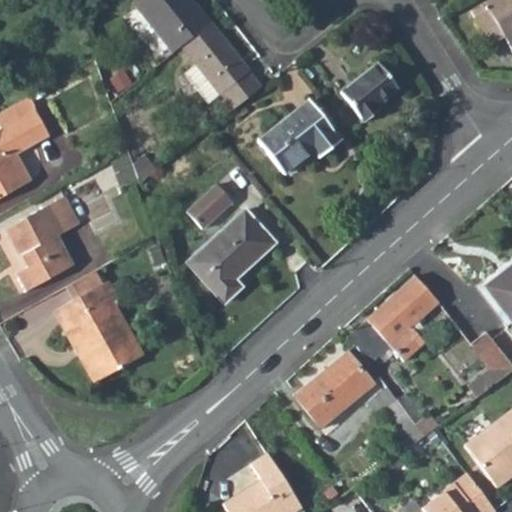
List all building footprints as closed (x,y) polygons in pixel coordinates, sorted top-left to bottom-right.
[(134,0),(131,3),(171,54),(177,49),(179,48),(207,27),(186,0),(184,0),(182,2),(180,0),(134,0)] [(511,0),(496,0),(486,6),(506,38),(511,47),(511,0)] [(486,6),(473,14),(494,46),(506,38),(486,6)] [(229,112),(257,90),(207,27),(179,48),(192,64),(181,72),(204,103),(216,94),(229,112)] [(402,92),(377,61),(340,91),(362,118),(383,100),(387,105),(402,92)] [(34,112),(26,97),(16,102),(25,117),(34,112)] [(0,111),(0,197),(29,182),(14,154),(47,136),(34,112),(25,117),(16,102),(0,111)] [(338,146),(306,105),(253,147),(279,180),(311,155),(317,162),(338,146)] [(135,160),(142,180),(158,167),(146,151),(135,160)] [(230,209),(215,191),(184,217),(200,235),(230,209)] [(88,219),(74,192),(62,198),(63,200),(77,226),(88,219)] [(55,205),(53,203),(2,232),(23,271),(14,276),(25,295),(62,274),(53,258),(62,253),(55,240),(77,226),(63,200),(55,205)] [(271,253),(243,220),(186,270),(220,310),(238,295),(232,287),(271,253)] [(511,251),(472,284),(503,321),(511,312),(511,251)] [(53,258),(62,274),(71,269),(62,253),(53,258)] [(100,287),(92,272),(68,286),(76,300),(100,287)] [(370,364),(390,345),(404,361),(425,342),(411,327),(438,302),(415,275),(349,335),(356,345),(370,364)] [(52,314),(92,387),(130,365),(99,308),(109,302),(113,300),(105,284),(100,287),(76,300),(52,314)] [(109,302),(99,308),(130,365),(139,359),(109,302)] [(476,397),(485,391),(511,369),(511,367),(484,332),(470,343),(487,365),(465,383),(476,397)] [(356,345),(296,395),(321,427),(374,383),(372,382),(379,377),(370,364),(356,345)] [(432,430),(402,391),(394,397),(395,399),(423,437),(424,436),(432,430)] [(395,399),(381,408),(401,435),(397,438),(406,450),(423,437),(395,399)] [(511,404),(461,442),(492,482),(511,467),(511,404)] [(293,511),(300,508),(265,455),(249,466),(259,481),(221,506),(225,511),(293,511)] [(464,474),(419,509),(420,511),(485,511),(490,509),(464,474)]
